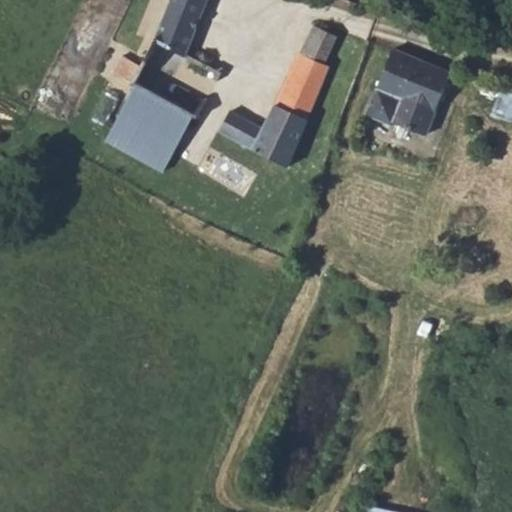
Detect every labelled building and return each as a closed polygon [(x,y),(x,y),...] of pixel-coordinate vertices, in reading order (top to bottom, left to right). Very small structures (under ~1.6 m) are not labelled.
[(189,50),(209,0),(170,0),(156,35),(159,37),(157,40),(193,60),(195,53),(189,50)] [(220,131),(288,166),(308,120),(308,117),(329,65),(324,62),(335,37),(314,27),(302,51),(300,51),(277,100),(275,103),(263,128),(229,112),(220,131)] [(197,59),(209,65),(219,40),(206,35),(197,59)] [(125,104),(181,134),(185,135),(218,74),(208,68),(193,60),(157,40),(150,53),(142,67),(122,56),(114,70),(130,81),(127,88),(131,91),(125,104)] [(122,56),(142,67),(150,53),(130,43),(122,56)] [(426,134),(451,71),(393,49),(372,98),(385,104),(380,115),(426,134)] [(511,118),(511,88),(503,85),(494,112),(511,118)] [(89,128),(106,138),(120,112),(102,103),(89,128)] [(103,142),(159,173),(181,134),(125,104),(120,112),(106,138),(103,142)] [(96,157),(152,188),(159,173),(103,142),(96,157)] [(365,511),(416,511),(368,501),(365,511)]
